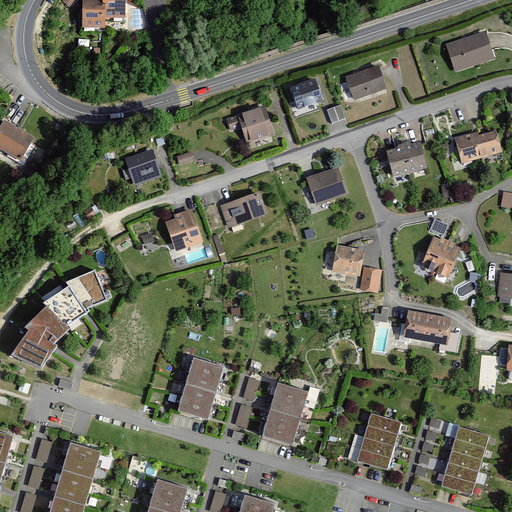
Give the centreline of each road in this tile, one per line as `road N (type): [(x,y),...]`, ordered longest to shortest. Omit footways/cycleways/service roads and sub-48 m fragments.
road 1 (secondary): [(474,0),(111,114),(69,108),(31,74),(23,39),(34,0)]
road 2 (residential): [(445,511),(64,396),(46,404)]
road 3 (residential): [(166,197),(511,81)]
